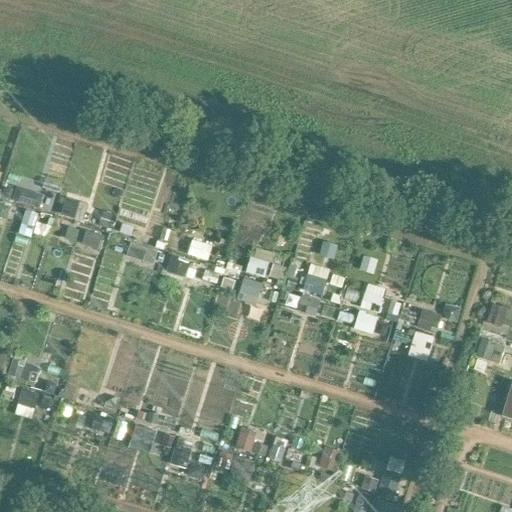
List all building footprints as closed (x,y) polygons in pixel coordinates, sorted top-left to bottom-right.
[(40,194),(19,188),(16,202),(39,207),(40,194)] [(87,201),(65,194),(60,211),(82,218),(87,201)] [(0,201),(0,214),(6,217),(9,204),(0,201)] [(25,207),(17,232),(30,236),(38,211),(25,207)] [(113,211),(103,208),(97,226),(107,229),(113,211)] [(37,220),(33,231),(47,236),(51,225),(37,220)] [(79,228),(68,224),(64,236),(76,240),(79,228)] [(103,232),(83,227),(81,241),(102,248),(103,232)] [(208,244),(188,239),(186,247),(184,254),(205,260),(208,244)] [(131,240),(127,253),(153,261),(157,249),(131,240)] [(321,240),(319,255),(335,258),(338,243),(321,240)] [(269,260),(249,253),(235,295),(254,303),(269,260)] [(166,275),(189,282),(195,264),(172,256),(166,275)] [(309,262),(300,289),(323,297),(332,269),(309,262)] [(224,275),(221,285),(232,288),(235,279),(224,275)] [(384,286),(366,281),(353,326),(372,331),(384,286)] [(303,292),(297,309),(315,315),(320,298),(303,292)] [(486,323),(508,331),(511,320),(511,307),(494,301),(486,323)] [(433,338),(413,331),(405,353),(424,360),(433,338)] [(511,381),(501,416),(511,419),(511,381)] [(36,390),(19,386),(14,411),(31,414),(36,390)] [(44,394),(39,407),(47,409),(52,396),(44,394)] [(68,414),(67,421),(82,428),(89,412),(72,406),(62,402),(60,411),(68,414)] [(91,425),(109,432),(115,417),(96,410),(91,425)] [(165,415),(163,424),(174,426),(176,417),(165,415)] [(117,418),(111,434),(121,438),(127,422),(117,418)] [(135,423),(131,439),(153,445),(157,429),(135,423)] [(236,448),(254,451),(257,431),(239,428),(236,448)] [(176,436),(171,454),(190,460),(195,442),(176,436)] [(337,465),(342,450),(331,446),(326,461),(337,465)] [(228,478),(248,486),(255,461),(220,449),(216,463),(231,468),(228,478)] [(406,459),(389,452),(377,486),(395,492),(406,459)] [(190,461),(186,473),(202,478),(205,466),(190,461)] [(365,473),(361,486),(375,490),(379,477),(365,473)] [(358,493),(355,505),(367,508),(369,496),(358,493)] [(378,498),(375,507),(391,511),(395,503),(378,498)]
